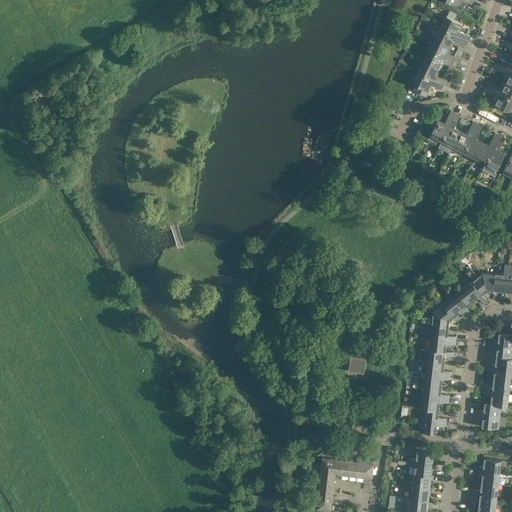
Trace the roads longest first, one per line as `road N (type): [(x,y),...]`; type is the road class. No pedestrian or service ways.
road 1 (residential): [(458,448),(475,330),(491,312),(511,314)]
road 2 (residential): [(458,448),(348,425),(351,375)]
road 3 (residential): [(511,123),(463,98),(499,0)]
road 4 (track): [(0,102),(48,187),(0,218)]
